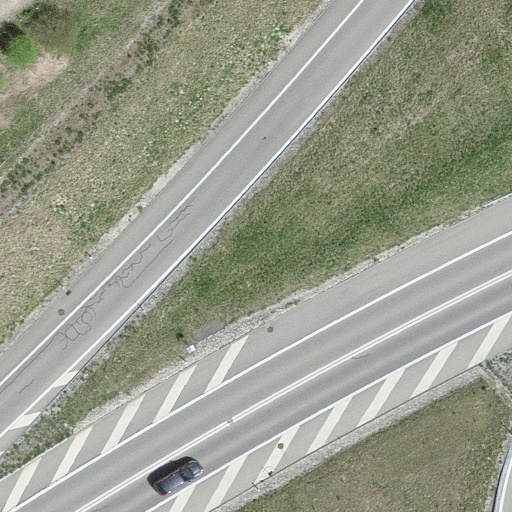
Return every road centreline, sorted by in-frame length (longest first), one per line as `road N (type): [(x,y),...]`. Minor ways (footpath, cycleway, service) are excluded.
road 1 (trunk): [(380,0),(270,129),(0,406)]
road 2 (trunk): [(78,511),(356,351),(511,272)]
